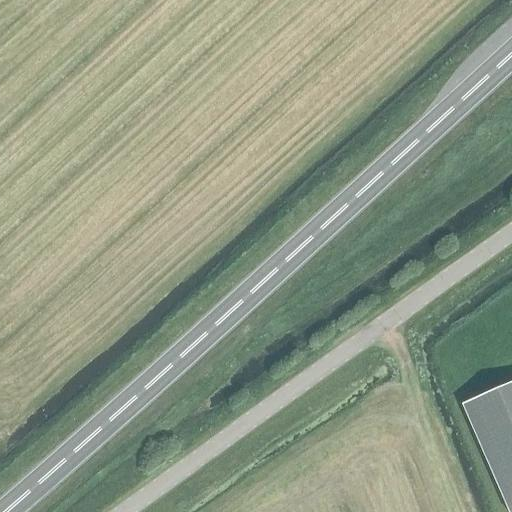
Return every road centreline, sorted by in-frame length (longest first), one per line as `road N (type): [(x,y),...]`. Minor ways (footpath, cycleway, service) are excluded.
road 1 (primary): [(4,511),(511,53)]
road 2 (unclassified): [(125,511),(511,234)]
